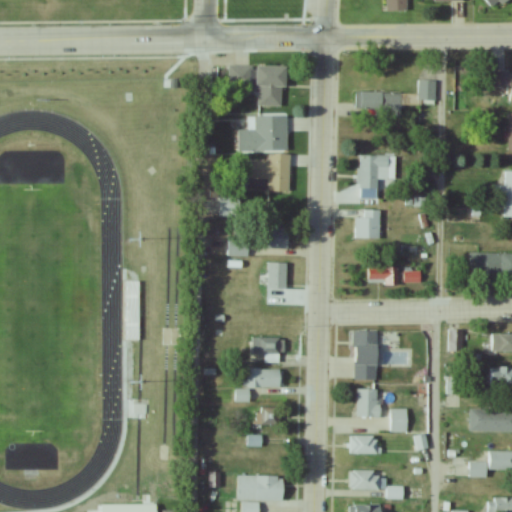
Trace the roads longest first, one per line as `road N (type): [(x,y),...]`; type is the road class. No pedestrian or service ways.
road 1 (tertiary): [(312,511),(326,0)]
road 2 (residential): [(0,40),(511,35)]
road 3 (residential): [(511,307),(319,312)]
